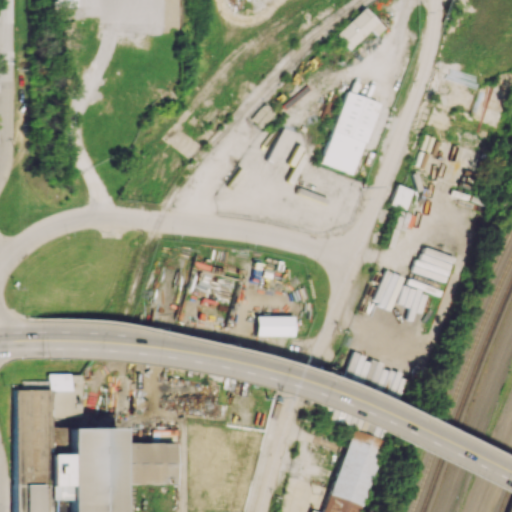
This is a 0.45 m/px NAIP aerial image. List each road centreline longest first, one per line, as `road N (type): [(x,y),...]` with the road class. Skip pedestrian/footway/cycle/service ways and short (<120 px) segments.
road 1 (secondary): [(511,477),(347,400),(260,370),(146,345),(39,339)]
road 2 (residential): [(436,0),(433,44),(401,140),(289,411)]
road 3 (residential): [(12,257),(53,227),(104,216),(249,231),(352,262)]
road 4 (residential): [(5,0),(0,175),(12,257)]
